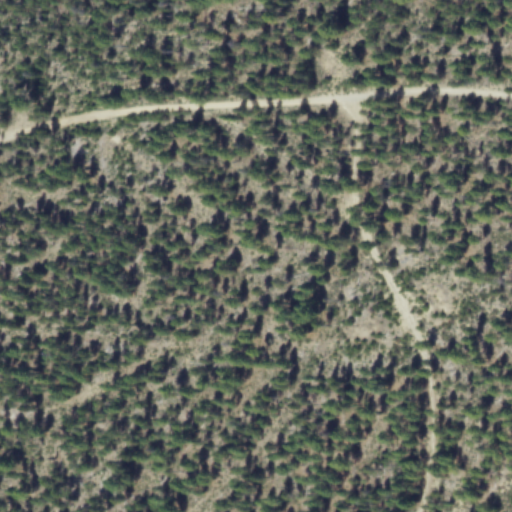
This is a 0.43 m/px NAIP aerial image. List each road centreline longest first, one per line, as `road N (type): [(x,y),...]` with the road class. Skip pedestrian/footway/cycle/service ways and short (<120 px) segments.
road 1 (track): [(0,140),(76,116),(139,110),(437,93),(511,97)]
road 2 (track): [(362,97),(354,133),(359,217),(422,350),(432,393),(435,438),(417,511)]
